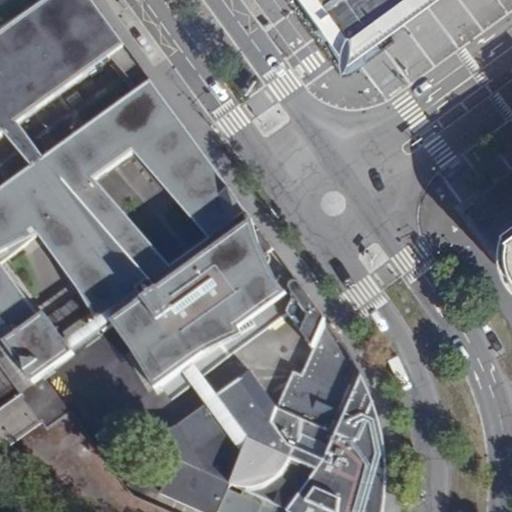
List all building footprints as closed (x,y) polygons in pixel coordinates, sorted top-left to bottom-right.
[(220,363),(183,319),(230,285),(241,299),(264,271),(266,267),(268,255),(273,251),(268,244),(238,201),(90,0),(46,0),(8,26),(0,31),(0,339),(3,345),(33,386),(74,356),(45,317),(40,320),(1,266),(39,238),(76,289),(103,335),(113,327),(134,354),(154,392),(161,389),(170,401),(202,378),(220,363)] [(314,0),(352,51),(422,0),(314,0)] [(511,226),(501,234),(504,238),(502,253),(504,267),(509,279),(511,283),(511,226)] [(254,314),(257,317),(287,295),(266,267),(264,271),(241,299),(243,300),(254,314)] [(183,319),(220,363),(267,330),(257,317),(252,320),(239,301),(241,299),(230,285),(183,319)] [(173,474),(158,495),(196,511),(214,511),(216,502),(223,485),(283,511),(284,511),(380,511),(383,497),(383,449),(380,426),(368,389),(344,349),(297,287),(293,293),(295,297),(286,316),(311,350),(300,376),(291,373),(275,408),(250,372),(161,434),(178,462),(173,474)] [(252,320),(257,317),(254,314),(243,300),(241,299),(239,301),(252,320)]
